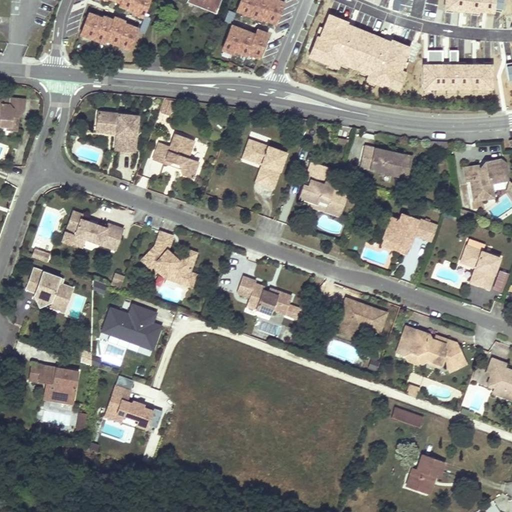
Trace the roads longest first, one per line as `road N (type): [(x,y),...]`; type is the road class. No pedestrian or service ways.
road 1 (residential): [(511,331),(38,168)]
road 2 (tertiary): [(511,120),(447,125),(267,96)]
road 3 (tertiary): [(267,96),(65,73)]
road 4 (residential): [(350,0),(452,33),(511,35)]
